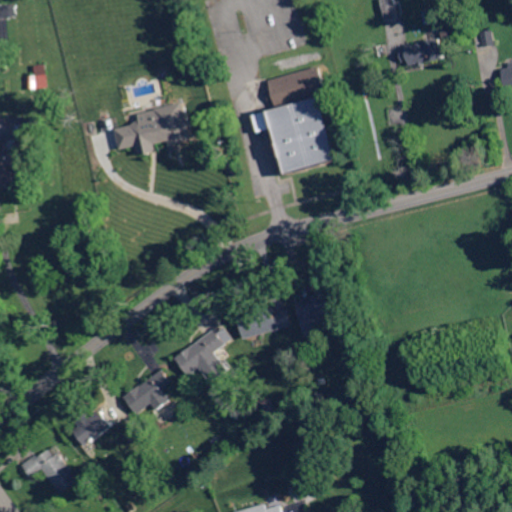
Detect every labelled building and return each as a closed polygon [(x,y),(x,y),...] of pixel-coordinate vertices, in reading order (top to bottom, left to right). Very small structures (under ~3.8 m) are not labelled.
[(397,0),(398,4),(399,4),(400,6),(398,7),(401,18),(399,19),(390,21),(388,21),(382,0),(397,0)] [(486,47),(483,31),(495,30),(497,45),(494,46),(488,47),(486,47)] [(435,48),(439,48),(441,59),(427,62),(427,65),(424,65),(422,66),(421,66),(421,63),(413,65),(412,60),(405,61),(403,50),(409,49),(408,44),(433,39),(435,48)] [(32,90),(31,76),(39,75),(38,65),(48,64),(51,88),(32,90)] [(341,161),(288,176),(275,129),(262,133),(257,116),(279,109),(276,100),(270,102),(268,95),(274,93),(271,81),(321,67),(329,96),(323,98),(341,161)] [(118,126),(122,148),(138,145),(140,154),(159,150),(158,143),(170,140),(171,144),(193,140),(186,102),(140,111),(142,122),(118,126)] [(11,148),(19,148),(21,169),(23,191),(19,191),(18,191),(15,192),(14,188),(5,190),(4,179),(1,178),(0,170),(2,168),(1,157),(1,152),(1,151),(0,150),(0,143),(11,142),(11,143),(11,148)] [(348,310),(325,316),(327,325),(320,326),(322,335),(308,338),(299,302),(311,299),(311,298),(323,295),(324,296),(343,291),(348,310)] [(276,314),(284,312),(287,312),(290,311),(294,326),(264,334),(254,337),(247,339),(241,318),(260,312),(262,312),(275,308),(276,314)] [(211,374),(205,366),(200,370),(197,372),(195,373),(193,375),(179,357),(196,344),(198,343),(207,336),(218,327),(231,343),(231,344),(216,357),(222,365),(211,374)] [(168,404),(160,410),(156,404),(142,414),(128,396),(141,386),(143,384),(155,376),(164,369),(166,368),(177,383),(168,390),(174,399),(173,400),(168,404)] [(89,446),(80,434),(80,433),(76,429),(80,426),(85,423),(86,422),(103,409),(104,411),(109,418),(112,422),(115,426),(99,438),(89,446)] [(218,448),(213,441),(219,437),(224,444),(218,448)] [(58,455),(63,452),(81,476),(81,477),(83,479),(81,481),(64,493),(53,477),(52,475),(46,468),(35,476),(27,465),(26,463),(36,455),(38,454),(40,457),(53,448),(58,455)] [(204,488),(200,480),(206,477),(210,484),(204,488)] [(271,508),(271,507),(284,504),(285,504),(285,506),(286,511),(239,511),(269,502),(271,508)] [(136,511),(131,511),(128,507),(134,503),(139,510),(136,511)]
